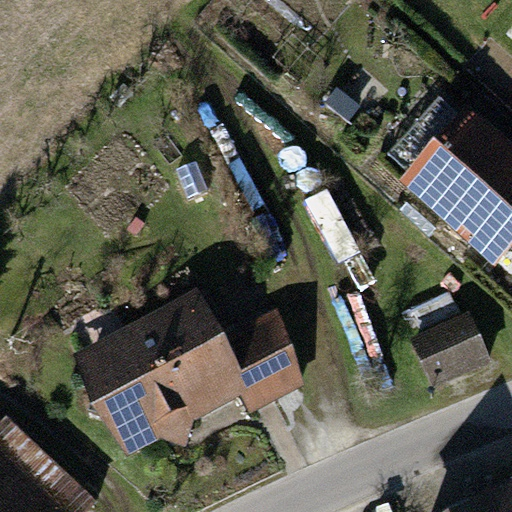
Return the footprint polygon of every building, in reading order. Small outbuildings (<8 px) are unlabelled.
[(511,151),(473,117),(405,194),(507,283),(511,277),(511,151)] [(199,299),(81,358),(133,461),(237,409),(246,426),(312,394),(276,322),(224,348),(199,299)] [(474,322),(414,346),(435,399),(495,375),(474,322)] [(0,511),(96,511),(99,509),(14,427),(0,441),(0,511)] [(511,511),(511,490),(486,501),(490,511),(511,511)]
